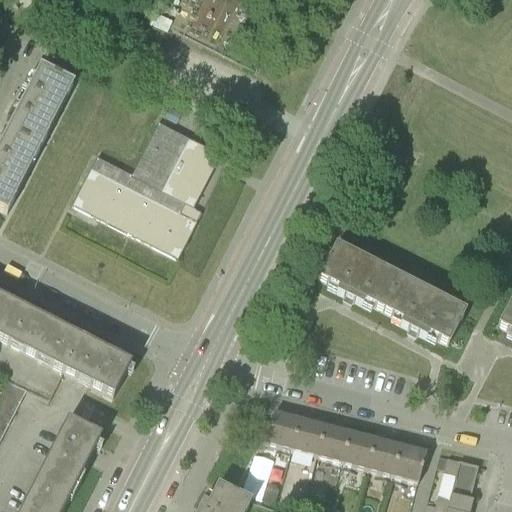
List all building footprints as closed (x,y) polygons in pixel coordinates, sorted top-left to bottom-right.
[(39,152),(56,120),(72,88),(38,70),(5,135),(39,152)] [(219,160),(157,128),(130,181),(95,163),(70,210),(177,265),(195,228),(194,228),(199,218),(192,214),(219,160)] [(0,213),(6,217),(23,185),(39,152),(5,135),(0,145),(0,213)] [(356,302),(382,315),(400,282),(335,248),(317,282),(345,296),(342,301),(353,306),(356,302)] [(406,334),(412,337),(417,340),(420,335),(447,349),(464,316),(400,282),(382,315),(409,329),(406,334)] [(511,300),(497,329),(511,337),(511,300)] [(0,343),(29,359),(46,326),(0,301),(0,343)] [(29,359),(84,388),(102,354),(46,326),(29,359)] [(102,354),(84,388),(112,402),(129,369),(102,354)] [(0,394),(20,405),(25,394),(3,383),(0,388),(0,394)] [(0,408),(14,416),(20,405),(0,394),(0,408)] [(0,422),(8,427),(14,416),(0,408),(0,422)] [(264,448),(290,455),(298,424),(273,417),(264,448)] [(0,435),(3,437),(8,427),(0,422),(0,435)] [(67,504),(83,472),(100,441),(66,424),(34,487),(67,504)] [(290,455),(315,462),(323,430),(298,424),(290,455)] [(315,462),(341,468),(349,437),(323,430),(315,462)] [(341,468),(366,475),(374,444),(349,437),(341,468)] [(366,475),(391,482),(400,450),(374,444),(366,475)] [(400,450),(391,482),(417,489),(425,457),(400,450)] [(434,510),(442,511),(469,511),(472,504),(469,503),(477,471),(438,460),(435,471),(443,474),(443,477),(454,480),(448,503),(437,500),(434,510)] [(63,511),(67,504),(34,487),(21,511),(63,511)] [(246,511),(250,505),(217,488),(204,511),(246,511)]
